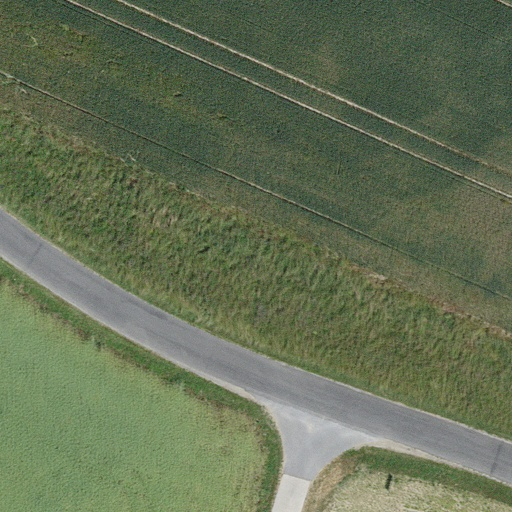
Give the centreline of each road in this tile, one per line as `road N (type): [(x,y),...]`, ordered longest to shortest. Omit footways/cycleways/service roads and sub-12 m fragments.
road 1 (track): [(294,511),(324,406),(149,331),(0,238)]
road 2 (residential): [(511,474),(324,406)]
